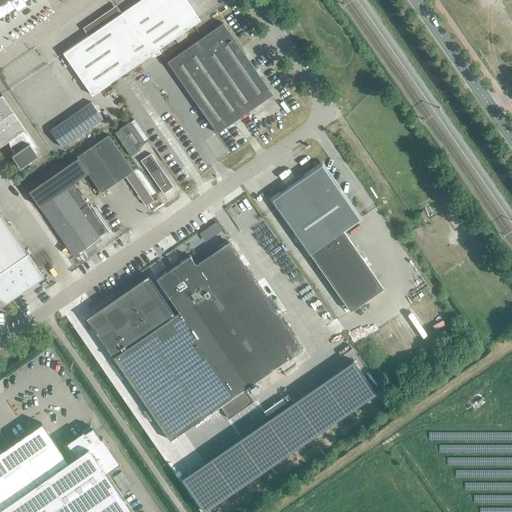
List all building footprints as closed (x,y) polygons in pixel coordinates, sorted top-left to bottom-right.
[(89,36),(64,53),(73,66),(92,94),(201,20),(186,0),(140,0),(122,13),(89,36)] [(245,113),(272,94),(241,48),(223,22),(201,38),(168,61),(217,132),(245,113)] [(33,148),(37,146),(2,95),(0,96),(0,146),(9,141),(13,153),(11,155),(20,167),(38,155),(33,148)] [(102,118),(91,101),(50,130),(61,146),(102,118)] [(126,115),(130,121),(119,128),(120,129),(114,132),(130,156),(138,151),(144,143),(143,142),(148,139),(130,112),(126,115)] [(73,160),(84,175),(88,172),(102,192),(126,176),(146,204),(152,200),(109,134),(91,146),(92,148),(73,160)] [(151,153),(141,160),(164,193),(174,186),(151,153)] [(73,160),(30,191),(40,205),(38,207),(43,214),(45,213),(74,254),(100,236),(99,235),(106,230),(73,183),(84,175),(73,160)] [(383,287),(343,229),(359,218),(358,216),(358,214),(356,210),(354,210),(321,163),(271,198),(309,253),(309,252),(349,310),(383,287)] [(0,296),(4,302),(45,274),(0,209),(0,296)] [(216,221),(210,226),(215,234),(221,229),(216,221)] [(196,262),(190,254),(157,277),(179,309),(114,354),(170,437),(219,403),(228,415),(253,398),(245,386),(302,346),(229,239),(196,262)] [(352,360),(181,478),(204,511),(375,393),(352,360)] [(0,511),(136,511),(106,468),(120,459),(103,434),(101,435),(93,423),(85,428),(84,427),(67,439),(76,452),(69,456),(44,419),(0,448),(0,511)]
